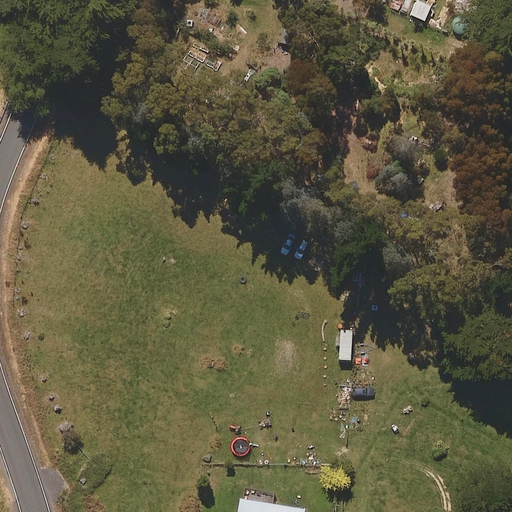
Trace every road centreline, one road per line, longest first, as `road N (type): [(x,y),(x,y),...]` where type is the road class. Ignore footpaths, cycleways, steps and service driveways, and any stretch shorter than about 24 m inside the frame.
road 1 (secondary): [(0,177),(17,119),(22,55),(2,0)]
road 2 (secondary): [(39,511),(0,393)]
